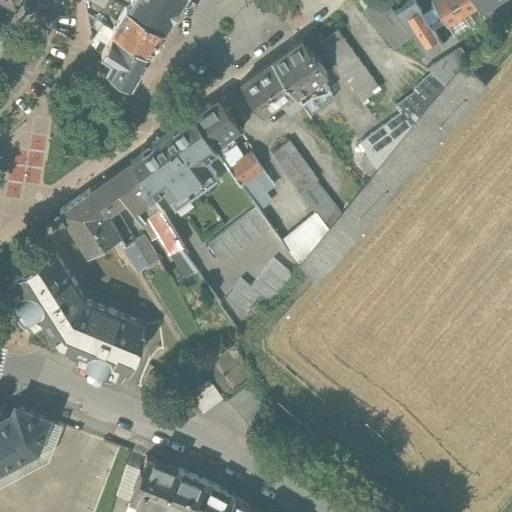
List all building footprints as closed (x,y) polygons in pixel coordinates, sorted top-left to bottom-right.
[(179,0),(131,0),(127,9),(162,29),(179,0)] [(395,10),(386,0),(376,0),(364,9),(395,47),(413,32),(394,10),(395,10)] [(432,0),(434,2),(422,10),(415,0),(410,0),(395,10),(394,10),(413,32),(427,55),(444,45),(432,26),(444,19),(449,26),(452,24),(450,20),(476,4),(473,0),(432,0)] [(473,0),(476,4),(479,9),(495,0),(473,0)] [(127,9),(125,8),(111,30),(113,31),(149,52),(162,29),(127,9)] [(380,87),(337,27),(319,40),(362,100),(380,87)] [(149,52),(113,31),(99,54),(105,57),(104,59),(103,62),(105,66),(107,68),(106,69),(127,82),(132,81),(149,52)] [(325,73),(301,39),(270,61),(300,104),(312,96),(320,108),(335,97),(331,91),(332,90),(322,76),(325,73)] [(458,46),(424,67),(429,71),(446,85),(463,64),(468,58),(458,46)] [(270,61),(239,83),(260,113),(280,99),(289,112),(300,104),(270,61)] [(327,230),(298,265),(318,278),(485,83),(463,64),(446,85),(395,146),(377,169),(371,176),(341,213),(327,230)] [(397,110),(379,124),(395,146),(446,85),(429,71),(410,86),(413,90),(394,104),(397,110)] [(217,98),(192,116),(212,144),(222,138),(237,126),(217,98)] [(134,155),(126,160),(150,195),(157,190),(162,187),(172,203),(214,174),(202,157),(215,148),(212,144),(192,116),(134,155)] [(395,146),(379,124),(356,140),(365,152),(377,169),(395,146)] [(237,160),(222,138),(212,144),(215,148),(228,166),(237,160)] [(316,179),(287,138),(269,151),(298,192),(316,179)] [(237,160),(228,166),(239,181),(260,166),(249,151),(237,160)] [(377,169),(365,152),(356,164),(371,176),(377,169)] [(126,160),(91,188),(105,214),(124,201),(138,223),(147,217),(158,209),(150,195),(126,160)] [(274,186),(260,166),(239,181),(257,207),(259,210),(272,201),(266,192),(274,186)] [(316,179),(298,192),(312,212),(327,230),(341,213),(316,179)] [(91,188),(60,210),(63,216),(78,240),(110,221),(105,214),(91,188)] [(272,228),(259,210),(257,207),(208,243),(222,263),(272,228)] [(158,209),(147,217),(183,278),(194,271),(177,245),(180,243),(158,209)] [(312,212),(280,238),(298,265),(327,230),(312,212)] [(78,240),(63,216),(39,232),(51,249),(46,252),(49,256),(56,252),(85,298),(143,322),(140,330),(144,331),(147,325),(160,323),(164,350),(185,346),(139,276),(128,266),(124,268),(108,243),(87,256),(86,253),(78,240)] [(110,221),(78,240),(86,253),(117,234),(110,221)] [(145,234),(120,248),(138,271),(159,259),(145,234)] [(56,252),(49,256),(46,252),(12,274),(15,278),(8,282),(12,288),(9,290),(15,299),(14,300),(23,315),(25,314),(31,324),(34,322),(38,328),(44,324),(54,340),(72,347),(70,352),(78,355),(76,358),(87,362),(87,364),(101,370),(102,369),(113,373),(115,371),(121,375),(124,368),(128,369),(144,331),(140,330),(143,322),(85,298),(56,252)] [(239,278),(224,296),(242,311),(257,293),(267,302),(290,274),(271,258),(248,286),(239,278)] [(210,380),(190,394),(203,413),(223,399),(210,380)] [(227,400),(249,428),(268,413),(246,385),(227,400)] [(11,410),(0,415),(0,467),(37,448),(48,417),(14,402),(11,410)] [(176,469),(146,456),(141,468),(139,467),(132,484),(134,485),(129,497),(159,510),(161,506),(176,469)] [(176,469),(161,506),(176,511),(188,511),(202,480),(176,469)] [(224,511),(232,496),(202,480),(188,511),(224,511)] [(263,511),(259,509),(258,511),(232,496),(224,511),(263,511)]
